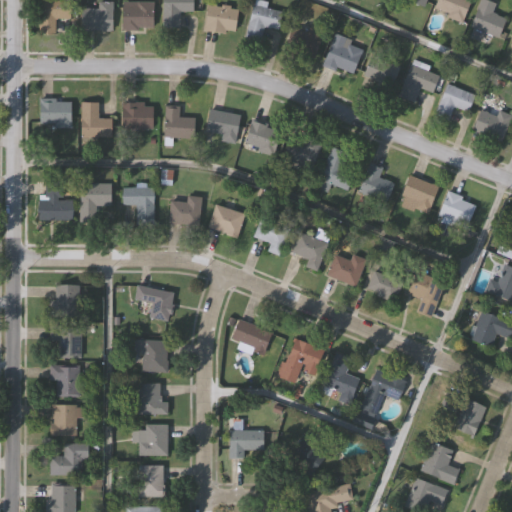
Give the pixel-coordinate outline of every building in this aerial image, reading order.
[(162,29),(162,0),(193,0),(193,13),(177,13),(177,29),(162,29)] [(406,0),(424,8),(427,0),(406,0)] [(470,0),(463,23),(434,13),(438,0),(470,0)] [(470,31),(479,0),(483,0),(495,4),(492,15),(505,19),(499,40),(470,31)] [(39,34),(39,1),(71,2),(70,20),(54,20),(54,34),(39,34)] [(263,28),(260,41),(245,37),(254,1),(267,4),(266,9),(282,13),(277,31),(263,28)] [(96,10),(96,3),(112,3),(112,32),(82,32),(82,10),(96,10)] [(153,3),(153,31),(122,31),(122,3),(153,3)] [(238,9),(234,35),(204,31),(207,5),(238,9)] [(325,33),(314,60),(285,49),(293,29),(307,34),(310,27),(325,33)] [(361,52),(352,77),(323,67),(331,41),(361,52)] [(363,78),(373,55),(399,67),(388,89),(363,78)] [(431,93),(420,88),(413,103),(397,96),(411,64),(439,76),(431,93)] [(453,108),(448,121),(435,116),(445,85),(474,95),(468,113),(453,108)] [(39,127),(39,101),(71,101),(71,127),(39,127)] [(98,119),(111,119),(111,138),(80,138),(80,103),(98,103),(98,119)] [(153,131),(122,131),(122,104),(153,104),(153,131)] [(178,109),(178,119),(195,119),(195,139),(164,139),(164,109),(178,109)] [(204,138),(210,111),(240,117),(235,145),(204,138)] [(496,117),(499,111),(511,117),(500,144),(472,131),(481,111),(496,117)] [(273,157),(243,146),(252,121),(282,132),(273,157)] [(310,172),(283,160),(294,136),(320,149),(310,172)] [(343,170),(353,173),(348,191),(320,183),(330,149),(347,154),(343,170)] [(382,169),(379,178),(394,184),(386,204),(358,193),(369,164),(382,169)] [(427,213),(415,208),(417,203),(401,196),(409,177),(438,189),(427,213)] [(72,201),(72,222),(42,222),(42,183),(62,183),(62,201),(72,201)] [(80,225),(80,185),(111,185),(111,207),(97,207),(97,225),(80,225)] [(122,225),(122,188),(153,188),(153,225),(122,225)] [(476,205),(464,232),(436,220),(447,193),(476,205)] [(166,223),(169,202),(186,204),(187,197),(201,199),(197,227),(166,223)] [(244,215),(237,239),(207,229),(214,206),(244,215)] [(253,238),(260,218),(288,228),(279,257),(267,253),(270,244),(253,238)] [(327,245),(316,272),(305,268),(308,261),(291,253),(299,233),(327,245)] [(355,288),(326,276),(336,250),(365,262),(355,288)] [(511,299),(511,303),(484,294),(488,280),(498,283),(503,266),(511,268),(511,299)] [(402,282),(395,302),(366,293),(372,273),(402,282)] [(407,295),(415,274),(444,285),(432,319),(416,314),(420,300),(407,295)] [(78,286),(78,318),(53,318),(53,286),(78,286)] [(149,319),(151,305),(138,302),(140,288),(174,294),(169,322),(149,319)] [(511,324),(511,338),(511,341),(494,335),(489,349),(470,341),(481,312),(511,324)] [(229,342),(239,320),(271,334),(262,356),(229,342)] [(80,359),(56,359),(56,343),(50,343),(50,327),(80,327),(80,359)] [(324,352),(315,377),(299,371),(294,384),(279,378),(293,340),(324,352)] [(134,357),(134,341),(167,342),(166,373),(144,373),(144,357),(134,357)] [(358,379),(350,406),(335,401),(337,398),(322,393),(334,354),(350,359),(345,375),(358,379)] [(78,397),(52,397),(52,367),(78,367),(78,397)] [(360,415),(373,372),(405,381),(399,401),(382,396),(375,420),(360,415)] [(167,416),(136,416),(136,385),(162,385),(162,400),(167,400),(167,416)] [(460,432),(457,405),(477,403),(481,430),(460,432)] [(76,437),(50,437),(50,407),(84,406),(84,419),(76,419),(76,437)] [(167,425),(167,457),(138,457),(138,443),(131,443),(131,431),(144,431),(144,425),(167,425)] [(229,431),(263,431),(263,451),(244,451),(244,459),(229,459),(229,431)] [(459,471),(453,486),(419,472),(431,443),(452,452),(447,466),(459,471)] [(87,460),(81,460),(81,477),(48,477),(48,457),(62,457),(62,445),(87,445),(87,460)] [(138,467),(163,467),(163,499),(138,499),(138,467)] [(337,503),(338,510),(330,511),(310,511),(304,511),(301,492),(350,485),(352,501),(337,503)] [(443,509),(410,509),(410,485),(443,485),(443,509)] [(74,487),(74,511),(45,511),(45,501),(49,501),(49,487),(74,487)]
